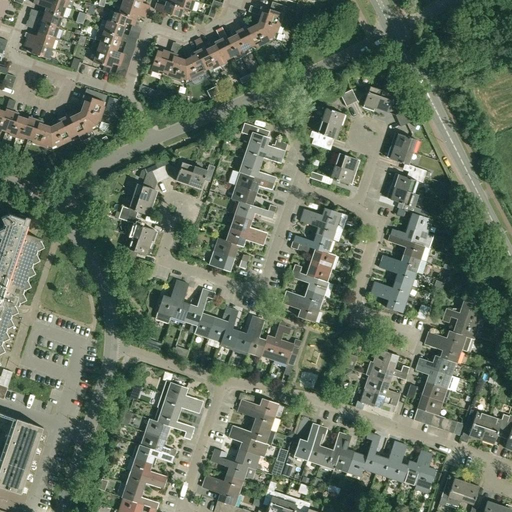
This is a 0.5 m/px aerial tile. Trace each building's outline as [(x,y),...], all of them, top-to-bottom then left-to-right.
[(34,0),(33,4),(38,6),(46,9),(45,12),(62,18),(62,17),(65,8),(41,0),(34,0)] [(123,0),(122,4),(147,13),(149,6),(142,3),(142,0),(123,0)] [(167,0),(166,3),(183,8),(183,9),(191,11),(191,12),(194,3),(195,1),(192,0),(167,0)] [(213,1),(212,6),(217,8),(221,9),(223,4),(213,1)] [(260,16),(258,24),(272,36),(276,39),(278,33),(277,33),(282,19),(279,18),(281,13),(282,14),(285,6),(272,2),(269,10),(261,7),(260,9),(258,16),(260,16)] [(157,4),(155,10),(161,13),(180,19),(183,9),(183,8),(166,3),(165,7),(157,4)] [(119,14),(136,20),(137,16),(145,18),(147,13),(122,4),(119,14)] [(108,19),(107,21),(125,27),(126,23),(132,25),(134,26),(136,20),(119,14),(111,11),(108,19)] [(30,15),(29,18),(35,20),(58,28),(59,27),(62,18),(45,12),(43,18),(42,18),(40,19),(38,18),(36,17),(30,15)] [(29,18),(28,22),(34,24),(35,24),(38,25),(39,27),(40,27),(38,33),(55,39),(58,30),(58,28),(35,20),(29,18)] [(105,30),(104,32),(136,43),(137,39),(131,37),(128,36),(126,35),(124,34),(122,33),(125,27),(107,21),(105,30)] [(250,26),(241,30),(251,48),(254,47),(255,49),(270,42),(269,40),(272,36),(258,24),(251,27),(250,26)] [(98,30),(95,41),(98,41),(100,42),(117,48),(120,42),(121,42),(124,42),(126,43),(129,44),(135,46),(136,43),(104,32),(101,31),(98,30)] [(251,48),(241,30),(235,33),(236,35),(231,37),(241,56),(248,52),(252,50),(251,48)] [(29,34),(27,41),(52,49),(54,41),(55,39),(38,33),(37,37),(29,34)] [(242,58),(241,56),(231,37),(227,39),(226,37),(219,40),(229,59),(233,57),(235,61),(242,58)] [(0,43),(7,46),(8,41),(0,38),(0,43)] [(211,68),(212,70),(213,72),(220,68),(219,67),(210,48),(206,50),(205,48),(201,39),(194,42),(199,51),(198,51),(208,70),(211,68)] [(226,61),(229,59),(219,40),(214,43),(215,45),(210,48),(219,67),(227,63),(226,61)] [(27,41),(25,47),(32,50),(31,54),(45,58),(45,57),(49,58),(52,49),(27,41)] [(100,44),(97,53),(122,61),(130,64),(132,58),(124,55),(124,54),(122,54),(116,51),(117,48),(100,42),(100,44)] [(154,61),(151,71),(158,73),(159,71),(163,72),(169,53),(158,49),(154,61)] [(208,70),(198,51),(190,55),(192,57),(185,61),(186,79),(190,78),(191,80),(205,73),(204,71),(208,70)] [(94,61),(93,63),(104,67),(110,68),(110,69),(112,64),(118,66),(120,67),(128,70),(130,64),(122,61),(97,53),(94,61)] [(182,79),(186,79),(185,61),(177,58),(177,56),(169,53),(163,72),(167,74),(166,76),(181,81),(182,79)] [(74,58),(71,67),(77,70),(80,60),(74,58)] [(0,72),(6,75),(7,75),(9,70),(0,66),(0,72)] [(251,74),(253,78),(263,73),(261,69),(251,74)] [(253,78),(251,74),(240,79),(242,84),(253,78)] [(6,75),(2,86),(12,89),(16,78),(7,75),(6,75)] [(374,108),(375,109),(382,90),(369,86),(363,104),(364,105),(363,108),(373,111),(374,108)] [(207,91),(210,98),(219,93),(215,87),(207,91)] [(351,89),(346,92),(351,104),(357,101),(351,89)] [(394,95),(382,90),(375,109),(388,113),(394,95)] [(84,96),(81,104),(84,105),(81,112),(95,124),(97,122),(100,122),(105,107),(102,107),(104,102),(105,102),(107,96),(94,91),(92,98),(84,96)] [(346,106),(351,104),(346,92),(340,95),(346,106)] [(178,93),(175,102),(183,105),(187,96),(178,93)] [(118,102),(109,99),(105,111),(114,113),(118,102)] [(2,131),(6,132),(12,113),(16,102),(9,100),(5,113),(0,111),(0,133),(1,133),(2,131)] [(321,121),(339,127),(344,114),(326,108),(321,121)] [(395,116),(397,121),(409,116),(407,110),(395,116)] [(92,128),(95,124),(81,112),(74,116),(73,114),(65,118),(74,137),(77,135),(78,137),(93,130),(92,128)] [(19,115),(12,113),(6,132),(10,133),(9,136),(17,139),(23,118),(18,117),(19,115)] [(415,113),(409,116),(397,121),(400,127),(412,122),(414,126),(420,124),(415,113)] [(25,139),(29,140),(35,120),(29,118),(28,120),(23,118),(17,139),(24,141),(25,139)] [(58,124),(51,128),(52,146),(56,145),(57,148),(71,141),(70,138),(74,137),(65,118),(57,122),(58,124)] [(48,147),(52,146),(51,128),(43,125),(44,123),(35,120),(29,140),(33,141),(32,144),(47,149),(48,147)] [(309,137),(313,138),(321,141),(323,135),(335,139),(339,127),(321,121),(317,133),(311,131),(309,137)] [(251,136),(248,146),(282,157),(284,151),(266,145),(269,138),(267,137),(269,131),(244,123),(241,132),(251,136)] [(391,145),(412,152),(416,140),(398,134),(395,133),(391,145)] [(325,142),(321,141),(313,138),(311,144),(323,148),(325,142)] [(408,165),(412,152),(391,145),(387,157),(389,158),(389,159),(408,165)] [(280,163),(282,157),(248,146),(243,159),(260,164),(262,157),(280,163)] [(359,160),(357,159),(338,153),(334,166),(355,173),(359,160)] [(267,182),(273,184),(275,177),(257,171),(260,164),(243,159),(239,172),(267,182)] [(175,180),(187,184),(194,166),(181,162),(175,180)] [(206,171),(194,166),(187,184),(200,189),(204,177),(210,179),(214,167),(208,164),(206,171)] [(163,166),(157,168),(162,180),(168,178),(163,166)] [(351,185),(355,173),(334,166),(330,178),(348,184),(351,185)] [(414,167),(412,173),(424,176),(426,171),(414,167)] [(156,183),(162,180),(157,168),(151,171),(156,183)] [(232,170),(228,183),(236,185),(255,192),(257,186),(264,188),(265,188),(267,182),(239,172),(232,170)] [(323,176),(311,172),(309,178),(321,182),(323,176)] [(422,183),(424,176),(412,173),(410,178),(399,174),(398,175),(396,174),(391,186),(412,193),(417,181),(422,183)] [(271,190),(273,184),(267,182),(265,188),(271,190)] [(136,183),(132,196),(152,203),(157,191),(154,190),(154,189),(136,183)] [(231,199),(239,202),(251,205),(255,192),(236,185),(231,199)] [(412,193),(391,186),(387,198),(390,199),(408,206),(412,193)] [(122,206),(120,212),(132,216),(134,210),(145,215),(145,214),(148,215),(152,203),(132,196),(127,208),(122,206)] [(271,219),(273,213),(267,211),(251,205),(239,202),(234,214),(251,220),(253,213),(271,219)] [(267,211),(273,213),(275,207),(269,205),(267,211)] [(303,208),(301,215),(336,227),(340,213),(324,207),(321,214),(303,208)] [(414,207),(412,213),(429,219),(430,215),(422,210),(414,207)] [(405,210),(398,208),(396,214),(403,217),(405,210)] [(129,222),(132,216),(120,212),(118,218),(129,222)] [(0,351),(3,350),(1,344),(2,339),(8,337),(5,331),(7,326),(12,324),(9,318),(11,313),(17,310),(14,305),(13,304),(13,303),(18,305),(19,301),(25,299),(22,293),(24,288),(29,286),(27,280),(28,275),(34,272),(31,267),(33,262),(38,259),(35,254),(37,249),(42,246),(40,241),(39,240),(40,238),(23,233),(26,225),(27,225),(29,218),(25,216),(19,214),(19,215),(20,215),(19,217),(8,213),(8,215),(7,215),(1,218),(4,223),(2,228),(0,229),(0,351)] [(411,213),(407,226),(427,233),(432,220),(429,219),(412,213),(411,213)] [(234,214),(230,228),(264,239),(267,233),(248,227),(251,220),(234,214)] [(301,215),(299,221),(317,227),(314,234),(331,240),(338,242),(343,229),(336,227),(301,215)] [(131,237),(150,243),(150,241),(153,242),(157,231),(154,230),(136,224),(131,237)] [(432,235),(427,233),(407,226),(405,233),(391,229),(389,235),(424,246),(428,248),(432,235)] [(262,245),(264,239),(230,228),(225,240),(238,245),(242,246),(244,239),(262,245)] [(309,247),(315,249),(327,253),(331,240),(314,234),(312,241),(294,235),(292,241),(309,247)] [(429,248),(428,248),(424,246),(389,235),(387,241),(405,247),(403,254),(425,262),(429,248)] [(148,248),(150,243),(131,237),(127,249),(121,247),(119,253),(131,257),(133,251),(146,255),(149,255),(151,249),(148,248)] [(213,251),(233,258),(238,245),(225,240),(218,238),(213,251)] [(307,253),(309,247),(292,241),(290,247),(307,253)] [(334,255),(327,253),(315,249),(310,262),(330,269),(334,255)] [(229,272),(233,258),(213,251),(208,265),(229,272)] [(240,260),(246,262),(248,256),(242,254),(240,260)] [(383,255),(380,261),(415,273),(421,275),(425,262),(403,254),(400,261),(383,255)] [(244,269),(246,262),(240,260),(238,267),(244,269)] [(410,286),(415,273),(380,261),(378,267),(396,273),(394,281),(410,286)] [(310,262),(306,275),(325,282),(330,269),(310,262)] [(294,264),(292,271),(299,273),(301,267),(294,264)] [(292,271),(290,277),(308,283),(306,290),(322,295),(329,297),(333,284),(325,282),(306,275),(299,273),(292,271)] [(168,324),(170,316),(182,282),(175,280),(169,298),(162,296),(157,312),(154,319),(168,324)] [(410,286),(394,281),(392,287),(373,281),(371,287),(406,299),(410,286)] [(188,284),(182,282),(170,316),(183,321),(188,305),(182,302),(188,284)] [(385,307),(401,313),(406,299),(371,287),(369,294),(387,300),(385,307)] [(183,321),(196,325),(197,325),(201,313),(206,297),(208,291),(202,289),(196,307),(188,305),(183,321)] [(286,291),(283,297),(318,309),(322,295),(306,290),(303,297),(286,291)] [(214,293),(208,291),(206,297),(212,299),(214,293)] [(299,309),(296,316),(313,322),(318,309),(283,297),(281,303),(299,309)] [(446,308),(444,315),(450,317),(457,319),(477,326),(481,327),(484,319),(480,318),(485,305),(464,298),(459,313),(446,308)] [(223,313),(229,315),(231,308),(225,306),(223,313)] [(232,350),(233,347),(238,331),(231,329),(237,310),(231,308),(229,315),(220,341),(218,345),(232,350)] [(214,317),(201,313),(197,325),(196,325),(194,333),(207,337),(214,317)] [(214,317),(207,337),(220,341),(229,315),(223,313),(221,320),(214,317)] [(245,355),(246,352),(257,317),(251,315),(245,334),(238,331),(233,347),(232,350),(245,355)] [(448,323),(450,317),(444,315),(442,321),(448,323)] [(257,317),(246,352),(259,356),(260,355),(264,340),(258,337),(264,319),(257,317)] [(473,339),(477,326),(457,319),(453,332),(465,337),(471,339),(473,339)] [(266,335),(264,340),(260,355),(273,360),(280,339),(282,333),(284,326),(278,324),(273,337),(266,335)] [(284,326),(282,333),(288,335),(291,328),(284,326)] [(465,337),(453,332),(449,331),(446,338),(428,332),(426,338),(460,350),(466,352),(471,339),(465,337)] [(456,363),(460,350),(426,338),(424,344),(442,350),(440,357),(455,362),(456,363)] [(293,344),(280,339),(273,360),(286,364),(283,374),(289,376),(292,366),(300,341),(294,339),(293,344)] [(393,369),(397,356),(377,349),(373,362),(393,369)] [(432,363),(425,360),(423,366),(430,369),(450,375),(455,362),(440,357),(434,355),(432,363)] [(425,360),(419,358),(417,364),(423,366),(425,360)] [(368,375),(388,382),(391,376),(404,380),(406,374),(400,372),(393,369),(373,362),(370,361),(365,374),(368,375)] [(421,373),(423,366),(417,364),(415,371),(421,373)] [(402,366),(400,372),(406,374),(408,368),(402,366)] [(446,389),(450,375),(430,369),(423,366),(421,373),(428,375),(425,382),(446,389)] [(0,376),(0,384),(7,387),(12,372),(3,369),(1,377),(0,376)] [(364,389),(391,398),(397,400),(399,394),(386,390),(388,382),(368,375),(364,389)] [(166,395),(201,407),(203,401),(185,395),(187,387),(165,380),(161,393),(166,395)] [(446,389),(425,382),(421,395),(441,402),(446,389)] [(357,401),(355,408),(362,410),(364,404),(379,409),(382,402),(389,404),(391,398),(364,389),(359,402),(357,401)] [(199,413),(201,407),(166,395),(161,393),(156,407),(158,407),(161,408),(178,414),(180,407),(199,413)] [(427,412),(433,414),(436,415),(441,402),(421,395),(416,408),(422,410),(427,412)] [(240,399),(238,405),(273,417),(277,403),(261,398),(258,405),(240,399)] [(268,430),(273,417),(238,405),(236,412),(254,418),(252,424),(268,430)] [(176,421),(178,414),(161,408),(158,407),(154,420),(157,421),(169,426),(185,431),(191,433),(194,427),(176,421)] [(417,422),(422,410),(416,408),(412,420),(417,422)] [(480,440),(486,422),(488,416),(469,409),(464,425),(470,427),(467,436),(480,440)] [(417,422),(423,424),(427,412),(422,410),(417,422)] [(0,486),(20,494),(42,427),(0,412),(0,486)] [(423,424),(429,426),(433,414),(427,412),(423,424)] [(439,416),(436,415),(433,414),(429,426),(435,428),(439,416)] [(488,416),(486,422),(480,440),(492,444),(495,435),(501,437),(506,422),(508,417),(503,415),(501,420),(488,416)] [(504,448),(511,450),(511,416),(509,415),(508,417),(506,422),(501,437),(507,439),(504,448)] [(435,428),(440,430),(445,418),(439,416),(435,428)] [(440,430),(446,432),(450,420),(445,418),(440,430)] [(165,439),(169,426),(157,421),(154,420),(149,419),(144,432),(165,439)] [(446,432),(452,433),(456,422),(450,420),(446,432)] [(456,422),(452,433),(458,435),(462,423),(456,422)] [(231,426),(230,431),(236,433),(243,436),(263,443),(264,443),(268,430),(252,424),(250,432),(231,426)] [(292,455),(306,460),(318,426),(311,424),(305,441),(298,439),(296,443),(293,442),(291,450),(294,451),(292,455)] [(318,426),(306,460),(319,465),(325,449),(317,446),(319,441),(322,442),(326,429),(318,426)] [(191,433),(185,431),(183,437),(189,439),(191,433)] [(227,438),(241,442),(239,449),(258,456),(263,457),(267,444),(264,443),(263,443),(243,436),(236,433),(230,431),(227,438)] [(371,441),(373,434),(367,431),(365,439),(371,441)] [(162,446),(165,439),(144,432),(140,445),(160,452),(167,454),(173,456),(175,450),(162,446)] [(331,451),(325,449),(319,465),(332,469),(333,467),(344,435),(338,433),(331,451)] [(371,441),(365,457),(366,457),(362,468),(362,469),(375,473),(380,457),(373,454),(380,436),(373,434),(371,441)] [(346,472),(353,453),(345,450),(350,437),(344,435),(333,467),(346,472)] [(375,473),(388,477),(399,443),(393,441),(387,459),(380,457),(375,473)] [(406,445),(399,443),(388,477),(401,482),(402,481),(406,466),(399,463),(406,445)] [(151,463),(150,463),(153,464),(155,457),(171,463),(173,456),(167,454),(160,452),(140,445),(137,444),(132,457),(134,458),(151,463)] [(214,448),(212,454),(219,457),(221,450),(214,448)] [(234,462),(253,469),(254,469),(258,456),(239,449),(234,462)] [(414,485),(421,465),(426,452),(421,450),(419,456),(418,456),(418,457),(412,462),(408,460),(406,466),(402,481),(414,485)] [(432,454),(426,452),(421,465),(414,485),(413,489),(427,494),(428,490),(435,469),(428,467),(430,460),(432,454)] [(366,457),(365,457),(353,453),(346,472),(360,477),(362,469),(362,468),(366,457)] [(250,478),(253,469),(234,462),(219,457),(212,454),(210,461),(228,467),(226,474),(242,479),(243,475),(250,478)] [(148,470),(150,463),(151,463),(134,458),(130,471),(165,482),(167,476),(148,470)] [(163,488),(165,482),(130,471),(125,484),(142,489),(144,482),(163,488)] [(203,481),(238,492),(242,479),(226,474),(223,481),(205,475),(203,481)] [(323,480),(316,478),(313,486),(320,488),(323,480)] [(452,481),(446,479),(436,507),(442,509),(446,508),(456,511),(459,501),(465,483),(453,478),(452,481)] [(103,479),(99,489),(103,490),(106,491),(109,481),(106,480),(103,479)] [(216,500),(223,502),(228,504),(233,505),(238,492),(203,481),(201,487),(219,493),(216,500)] [(478,487),(465,483),(459,501),(472,505),(478,487)] [(121,497),(122,497),(143,504),(150,507),(156,509),(158,503),(139,496),(142,489),(125,484),(121,497)] [(279,511),(283,500),(285,495),(272,491),(273,490),(267,488),(261,504),(268,506),(265,511),(279,511)] [(283,500),(279,511),(293,511),(294,511),(295,511),(299,511),(303,501),(297,499),(285,495),(283,500)] [(122,511),(139,511),(143,504),(122,497),(118,510),(122,511)] [(254,499),(252,505),(259,507),(261,501),(254,499)] [(213,511),(219,511),(223,502),(216,500),(213,511)] [(303,501),(299,511),(317,511),(307,508),(309,503),(303,501)] [(219,511),(225,511),(228,504),(223,502),(219,511)] [(476,511),(475,511),(496,511),(498,506),(485,502),(481,511),(476,511)]
